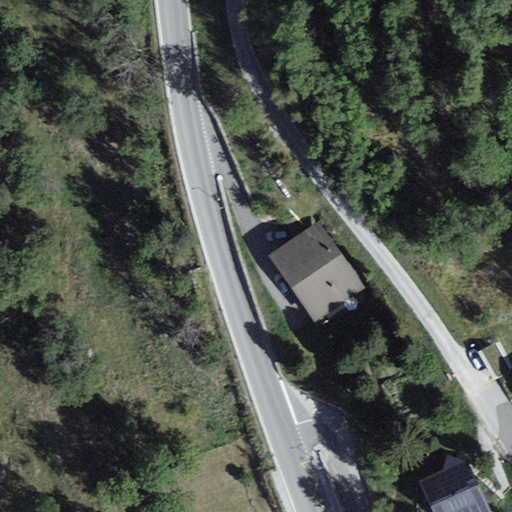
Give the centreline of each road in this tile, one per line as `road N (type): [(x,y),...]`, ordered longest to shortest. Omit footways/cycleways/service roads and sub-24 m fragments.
road 1 (residential): [(511,448),(264,94),(236,0)]
road 2 (tertiary): [(278,421),(205,196),(172,0)]
road 3 (residential): [(278,421),(324,420),(355,511)]
